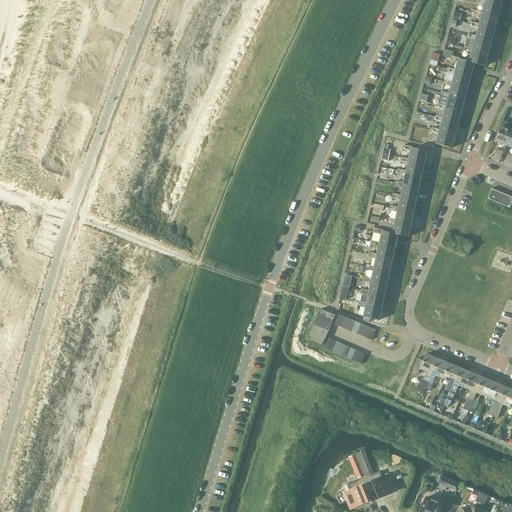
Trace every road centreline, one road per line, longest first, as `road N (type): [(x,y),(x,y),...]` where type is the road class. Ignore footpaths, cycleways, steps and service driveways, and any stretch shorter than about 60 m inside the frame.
road 1 (unclassified): [(198,511),(268,288),(395,0)]
road 2 (residential): [(511,372),(420,335),(408,313),(468,161)]
